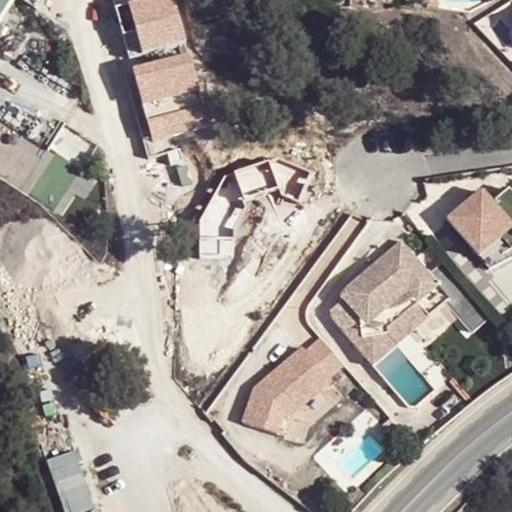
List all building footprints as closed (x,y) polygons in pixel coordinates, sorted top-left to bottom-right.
[(0,0),(0,16),(10,0),(0,0)] [(148,0),(118,8),(152,141),(209,127),(176,0),(148,0)] [(44,147),(0,120),(0,178),(18,189),(44,147)] [(200,220),(201,257),(233,256),(233,230),(245,209),(244,201),(279,189),(280,194),(300,203),(313,174),(279,159),(226,174),(200,220)] [(188,166),(177,169),(182,187),(192,184),(188,166)] [(511,186),(509,189),(507,186),(491,200),(481,189),(477,190),(445,218),(478,255),(511,225),(511,226),(511,186)] [(330,310),(331,317),(372,364),(449,297),(399,240),(343,290),(338,298),(341,300),(330,310)] [(330,377),(345,363),(323,339),(308,352),(305,349),(257,391),(244,434),(281,437),(289,411),(285,408),(300,395),(308,405),(334,381),(330,377)] [(281,437),(288,437),(295,416),(308,405),(300,395),(285,408),(289,411),(281,437)]
